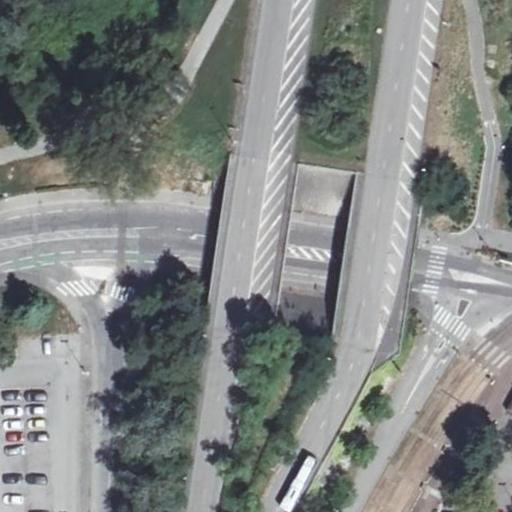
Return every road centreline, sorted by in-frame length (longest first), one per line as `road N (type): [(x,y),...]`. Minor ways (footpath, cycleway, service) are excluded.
road 1 (secondary): [(243,238),(205,511)]
road 2 (secondary): [(237,511),(281,244)]
road 3 (secondary): [(281,244),(308,0)]
road 4 (secondary): [(273,0),(243,238)]
road 5 (residential): [(511,289),(281,244)]
road 6 (secondary): [(108,299),(113,511)]
road 7 (residential): [(163,234),(18,240)]
